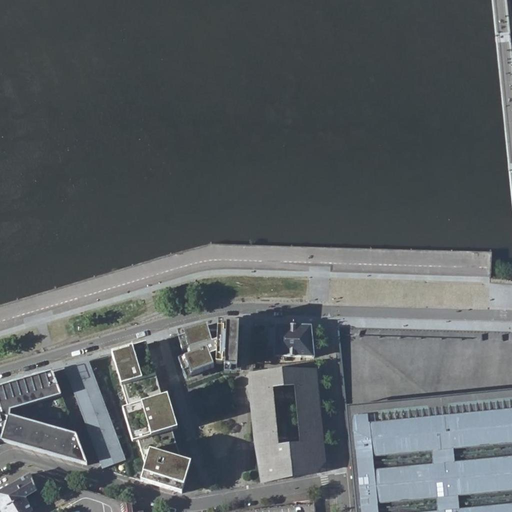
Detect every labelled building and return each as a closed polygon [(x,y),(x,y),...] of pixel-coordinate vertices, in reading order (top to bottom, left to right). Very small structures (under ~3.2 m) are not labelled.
[(217,324),(177,336),(182,354),(190,352),(190,357),(179,362),(184,381),(214,369),(210,358),(217,356),(217,365),(223,365),(223,362),(225,362),(225,368),(237,369),(238,325),(217,324)] [(273,348),(273,357),(314,359),(310,327),(274,326),(274,330),(273,348)] [(142,483),(184,496),(186,490),(187,486),(193,466),(180,462),(171,434),(179,432),(169,399),(162,401),(155,376),(145,345),(112,355),(121,386),(129,411),(124,412),(134,446),(140,444),(146,471),(144,476),(142,483)] [(125,463),(113,467),(116,475),(142,483),(144,476),(146,471),(140,444),(134,446),(124,412),(129,411),(121,386),(112,355),(88,361),(125,463)] [(113,467),(125,463),(88,361),(63,370),(100,472),(113,467)] [(263,484),(315,474),(324,461),(322,441),(318,398),(315,372),(282,372),(252,375),(250,375),(250,388),(251,401),(256,451),(263,484)] [(0,442),(4,444),(86,468),(52,373),(0,388),(0,442)] [(352,465),(356,511),(510,511),(511,387),(511,388),(369,401),(347,403),(352,465)] [(0,508),(2,511),(32,511),(26,499),(33,495),(29,476),(0,491),(0,508)] [(51,482),(29,476),(33,495),(26,499),(32,511),(37,511),(46,508),(51,482)] [(313,511),(313,503),(260,507),(230,511),(128,511),(128,505),(76,490),(79,508),(72,511),(313,511)]
